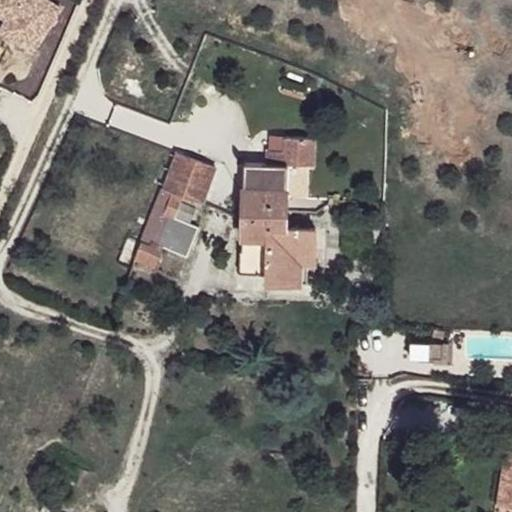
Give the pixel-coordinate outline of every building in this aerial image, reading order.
[(61,10),(45,0),(0,0),(0,16),(7,21),(19,29),(12,39),(33,53),(61,10)] [(0,31),(12,39),(19,29),(7,21),(0,31)] [(271,151),(271,164),(288,166),(314,166),(314,139),(285,138),(284,152),(271,151)] [(179,153),(167,186),(208,203),(219,169),(179,153)] [(288,166),(271,164),(247,164),(244,218),(245,249),(242,249),(242,274),(268,275),(268,283),(307,284),(308,263),(315,262),(316,229),(286,228),(287,211),(288,166)] [(208,203),(167,186),(166,187),(165,189),(163,188),(143,241),(144,242),(138,260),(158,268),(166,248),(188,257),(199,226),(193,224),(200,202),(208,204),(208,203)] [(511,449),(508,449),(500,503),(511,505),(511,449)]
